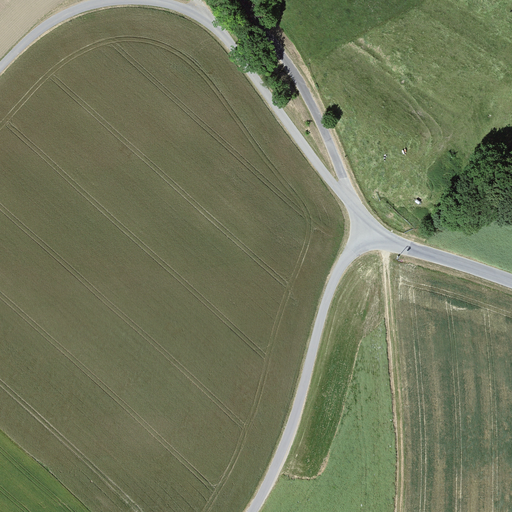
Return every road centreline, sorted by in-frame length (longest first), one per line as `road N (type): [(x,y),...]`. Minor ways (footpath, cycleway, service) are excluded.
road 1 (track): [(0,70),(32,36),(80,12),(121,2),(168,5),(226,40),(352,201)]
road 2 (unclassified): [(511,281),(370,231),(293,70),(245,0)]
road 3 (track): [(251,511),(289,432),(330,287),(370,231)]
road 4 (track): [(398,511),(385,242)]
